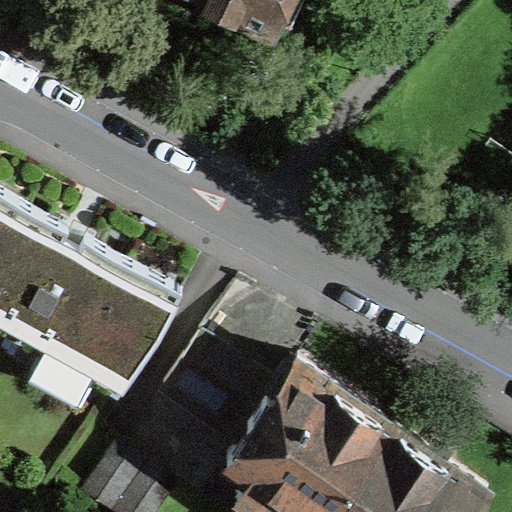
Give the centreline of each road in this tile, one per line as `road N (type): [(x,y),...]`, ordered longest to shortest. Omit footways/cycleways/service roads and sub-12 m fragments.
road 1 (residential): [(511,365),(0,85)]
road 2 (track): [(231,217),(443,0)]
